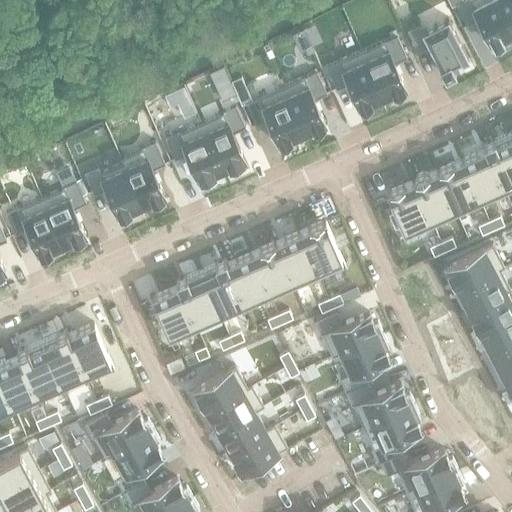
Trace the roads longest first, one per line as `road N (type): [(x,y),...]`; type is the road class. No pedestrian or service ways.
road 1 (residential): [(337,169),(440,397),(511,492)]
road 2 (residential): [(104,271),(229,511)]
road 3 (residential): [(337,169),(104,271)]
road 4 (residential): [(511,83),(337,169)]
